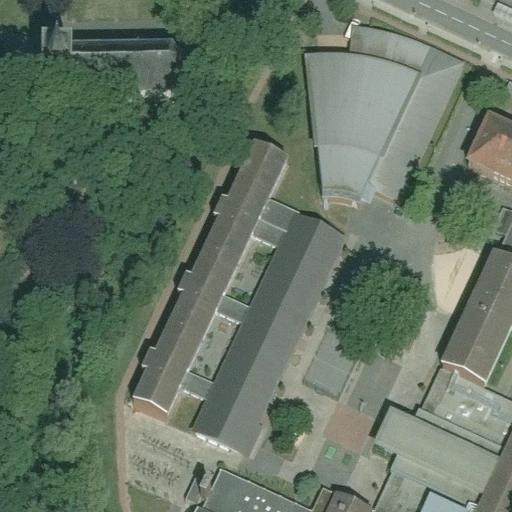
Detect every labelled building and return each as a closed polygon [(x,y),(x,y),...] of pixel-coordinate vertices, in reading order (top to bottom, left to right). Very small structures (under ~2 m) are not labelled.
[(400,207),(464,67),(430,51),(403,41),(385,35),(363,30),(352,29),(351,61),(338,59),(326,58),(303,57),(322,204),(335,203),(353,206),(368,208),(377,195),(400,207)] [(176,71),(175,65),(172,58),(169,53),(165,48),(38,49),(38,84),(67,85),(67,97),(163,96),(168,93),(174,86),(176,80),(176,71)] [(511,132),(486,121),(464,171),(511,192),(511,215),(502,211),(486,245),(497,250),(492,261),(489,260),(438,373),(414,425),(390,414),(373,451),(397,461),(374,511),(511,511),(511,404),(484,391),(511,328),(511,269),(507,268),(511,256),(511,132)] [(226,204),(220,201),(211,221),(216,223),(190,280),(183,277),(174,297),(180,300),(154,356),(148,353),(139,373),(145,376),(131,406),(167,423),(180,394),(205,405),(191,435),(250,462),(263,432),(260,430),(347,242),(299,220),(300,217),(269,203),(288,162),(253,146),(226,204)] [(300,511),(221,474),(213,490),(197,482),(187,503),(201,509),(199,511),(300,511)] [(312,511),(363,511),(322,492),(312,511)]
